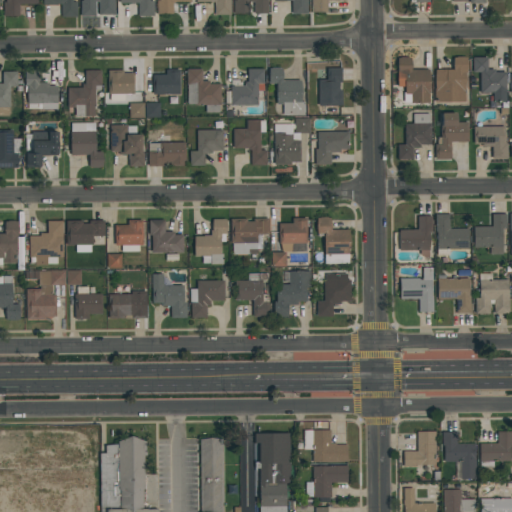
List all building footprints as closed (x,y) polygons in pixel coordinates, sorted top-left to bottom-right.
[(36,0),(37,4),(18,4),(19,16),(3,16),(3,2),(5,2),(5,0),(36,0)] [(76,17),(61,17),(61,4),(42,4),(42,0),(72,0),(72,2),(76,2),(76,17)] [(114,0),(114,15),(98,15),(98,2),(95,2),(95,16),(80,17),(80,1),(82,1),(82,0),(114,0)] [(119,3),(119,0),(149,0),(149,1),(153,1),(153,16),(138,16),(138,3),(119,3)] [(190,0),(190,2),(172,2),(172,14),(156,14),(156,0),(190,0)] [(230,0),(230,15),(214,15),(214,2),(196,2),(195,0),(230,0)] [(267,0),(267,13),(253,14),(253,2),(249,2),(249,14),(233,14),(233,0),(267,0)] [(307,0),(307,14),(291,14),(291,1),(272,1),(272,0),(307,0)] [(345,0),(326,1),(327,12),(311,12),(311,0),(345,0)] [(429,69),(429,103),(410,103),(410,102),(403,102),(403,92),(404,92),(404,86),(397,86),(396,58),(399,58),(399,57),(407,57),(407,58),(410,58),(410,69),(429,69)] [(434,102),(434,88),(435,88),(435,70),(453,70),(452,57),(455,57),(463,57),(463,58),(466,57),(466,73),(464,73),(464,102),(434,102)] [(487,58),(487,69),(494,69),(494,72),(505,72),(505,102),(492,102),(492,93),(479,93),(479,72),(472,72),(472,58),(487,58)] [(276,105),(276,84),(268,84),(268,69),(271,69),(271,68),(279,67),(279,68),(282,68),(282,80),(300,80),(301,102),(304,102),(304,115),(282,115),(282,104),(276,105)] [(341,105),(318,105),(317,80),(326,80),(326,68),(341,68),(341,83),(338,83),(338,90),(341,90),(341,105)] [(185,69),(201,69),(201,81),(208,81),(209,84),(219,84),(220,105),(218,105),(218,113),(205,113),(205,105),(194,105),(194,104),(187,104),(186,85),(185,69)] [(230,106),(229,86),(244,86),(243,82),(247,82),(246,69),(262,69),(263,90),(257,91),(257,105),(230,106)] [(23,72),(28,72),(28,70),(35,70),(35,71),(37,71),(38,83),(48,83),(48,86),(57,86),(57,110),(41,110),(41,109),(27,109),(27,92),(24,92),(23,72)] [(107,70),(123,70),(123,73),(133,73),(133,94),(124,94),(124,100),(109,101),(109,94),(107,94),(107,70)] [(152,75),(165,75),(165,70),(179,70),(179,94),(152,94),(152,75)] [(9,87),(9,107),(8,107),(8,116),(0,116),(0,84),(2,84),(1,72),(16,71),(17,87),(9,87)] [(100,90),(94,90),(94,116),(84,116),(84,117),(74,117),(74,108),(67,108),(67,88),(81,88),(81,84),(84,84),(84,71),(100,71),(100,90)] [(144,118),(129,118),(128,103),(143,103),(144,118)] [(159,117),(144,118),(144,103),(159,103),(159,117)] [(429,113),(429,123),(430,123),(430,144),(419,144),(419,147),(412,148),(412,159),(397,160),(396,144),(404,144),(404,123),(412,123),(412,114),(429,113)] [(467,122),(468,142),(450,142),(450,159),(434,159),(434,144),(437,144),(437,138),(440,138),(440,125),(441,125),(441,113),(456,113),(456,123),(467,122)] [(309,133),(299,133),(294,133),(294,118),(309,118),(309,133)] [(250,165),(250,150),(246,150),(246,148),(233,148),(232,129),(245,129),(245,120),(259,120),(259,121),(264,120),(264,132),(259,132),(259,150),(265,150),(266,165),(250,165)] [(88,167),(88,155),(70,155),(70,131),(70,123),(94,123),(95,152),(102,152),(102,167),(99,167),(99,168),(90,168),(90,167),(88,167)] [(299,162),(290,162),(290,165),(273,165),(273,124),(292,124),(292,133),(294,133),(299,133),(299,162)] [(127,125),(127,126),(135,126),(136,135),(140,135),(140,152),(143,152),(143,166),(128,166),(128,155),(118,155),(118,152),(109,152),(109,125),(127,125)] [(504,126),(504,144),(506,144),(507,159),(492,159),(491,147),(482,147),(482,144),(473,144),(472,127),(504,126)] [(0,130),(12,130),(12,153),(17,153),(17,168),(0,168),(0,130)] [(189,166),(189,151),(196,151),(196,130),(222,130),(222,151),(212,151),(212,153),(204,154),(204,166),(189,166)] [(57,155),(40,155),(40,167),(26,167),(25,134),(31,134),(31,132),(57,132),(57,155)] [(348,132),(348,149),(339,149),(339,153),(330,153),(330,165),(314,165),(314,149),(316,149),(316,132),(348,132)] [(185,164),(170,165),(170,163),(165,164),(165,165),(162,165),(162,166),(147,166),(147,152),(148,152),(148,143),(158,143),(158,142),(185,142),(185,164)] [(468,249),(449,249),(449,255),(436,255),(436,232),(435,232),(435,214),(449,214),(450,228),(468,228),(468,249)] [(506,214),(506,229),(501,229),(502,254),(489,254),(489,248),(473,248),(473,226),(491,226),(491,214),(506,214)] [(419,255),(419,251),(399,251),(398,230),(417,230),(417,216),(431,216),(431,232),(428,232),(429,250),(428,250),(428,257),(423,258),(423,256),(421,255),(419,255)] [(231,254),(231,243),(230,243),(230,221),(229,221),(229,219),(246,219),(246,221),(252,221),(252,218),(268,218),(268,234),(262,234),(262,249),(256,249),(257,254),(231,254)] [(306,218),(306,243),(278,244),(278,223),(292,223),(291,218),(306,218)] [(348,263),(324,263),(323,234),(316,234),(316,218),(329,218),(330,230),(348,230),(348,263)] [(202,263),(202,256),(194,256),(194,236),(203,236),(203,235),(210,235),(210,230),(211,230),(211,219),(225,219),(225,234),(225,242),(220,242),(220,254),(222,254),(222,264),(209,264),(209,263),(202,263)] [(65,221),(81,220),(81,224),(88,224),(88,220),(103,220),(103,236),(92,236),(92,245),(90,245),(90,253),(75,253),(75,245),(65,245),(65,221)] [(142,245),(138,245),(138,252),(121,252),(121,245),(114,246),(114,225),(127,225),(127,220),(142,220),(142,245)] [(182,252),(151,252),(151,236),(148,236),(148,220),(164,220),(164,232),(173,232),(173,235),(182,235),(182,252)] [(17,221),(17,237),(15,237),(15,252),(16,252),(16,263),(1,264),(1,265),(0,265),(0,233),(3,233),(3,222),(7,222),(7,221),(14,221),(14,222),(17,221)] [(62,221),(62,257),(57,257),(57,264),(46,264),(46,265),(35,265),(35,263),(30,263),(30,257),(28,257),(28,236),(39,236),(39,233),(46,233),(46,221),(62,221)] [(285,266),(271,267),(270,252),(285,252),(285,266)] [(121,269),(106,269),(106,254),(121,254),(121,269)] [(431,267),(432,312),(418,312),(418,299),(399,299),(399,278),(422,278),(421,267),(431,267)] [(80,285),(66,285),(65,270),(80,270),(80,285)] [(25,320),(25,289),(39,289),(39,286),(38,286),(38,279),(25,279),(25,271),(64,271),(64,285),(51,285),(51,295),(55,295),(55,317),(45,317),(45,319),(25,320)] [(275,284),(288,284),(288,271),(309,271),(309,288),(305,288),(305,302),(297,302),(297,305),(287,305),(287,317),(273,317),(273,301),(275,301),(275,284)] [(268,316),(252,316),(252,300),(234,300),(234,280),(247,280),(247,273),(268,273),(268,316)] [(162,286),(183,285),(183,302),(185,302),(185,318),(170,318),(170,306),(160,306),(160,303),(151,303),(151,274),(162,274),(162,286)] [(349,280),(350,301),(339,302),(339,304),(331,305),(332,316),(316,316),(316,301),(323,301),(323,280),(325,280),(324,274),(346,274),(346,280),(349,280)] [(509,313),(493,313),(493,304),(489,304),(489,314),(475,314),(475,298),(479,298),(479,274),(491,274),(491,279),(507,279),(507,298),(509,298),(509,313)] [(5,308),(0,308),(0,276),(11,276),(11,304),(18,304),(18,320),(5,320),(5,308)] [(455,314),(455,299),(437,299),(437,279),(468,278),(468,295),(470,295),(470,314),(455,314)] [(223,300),(209,301),(209,306),(205,306),(205,318),(190,318),(190,304),(189,304),(189,289),(195,289),(195,281),(223,281),(223,300)] [(73,319),(73,294),(76,294),(76,286),(88,287),(88,293),(101,293),(101,314),(88,314),(88,319),(73,319)] [(145,291),(146,318),(107,318),(107,294),(130,294),(130,291),(145,291)] [(346,445),(346,462),(311,462),(311,450),(302,450),(302,430),(330,430),(330,443),(335,443),(335,445),(346,445)] [(496,443),(496,432),(511,431),(511,445),(510,445),(510,461),(493,462),(493,468),(480,468),(479,461),(478,462),(478,443),(496,443)] [(434,432),(434,465),(416,465),(416,467),(402,467),(402,451),(416,451),(416,432),(434,432)] [(456,432),(456,444),(474,444),(475,479),(455,479),(455,462),(443,462),(443,446),(441,446),(441,432),(456,432)] [(256,511),(255,434),(290,434),(290,511),(256,511)] [(200,440),(200,511),(222,511),(222,440),(200,440)] [(0,443),(0,470),(100,468),(100,511),(156,511),(156,475),(145,475),(144,442),(0,443)] [(346,483),(330,483),(330,497),(312,498),(312,497),(305,497),(305,482),(311,482),(311,466),(328,466),(346,465),(346,483)] [(88,497),(88,511),(0,511),(0,482),(4,482),(4,481),(8,481),(8,482),(31,482),(31,481),(35,481),(35,482),(43,482),(43,481),(47,481),(47,497),(88,497)] [(434,503),(434,511),(403,511),(403,505),(402,505),(402,500),(403,500),(402,488),(413,488),(413,503),(434,503)] [(442,511),(442,490),(460,490),(460,499),(473,499),(473,511),(442,511)] [(479,511),(479,499),(511,498),(511,511),(479,511)]
